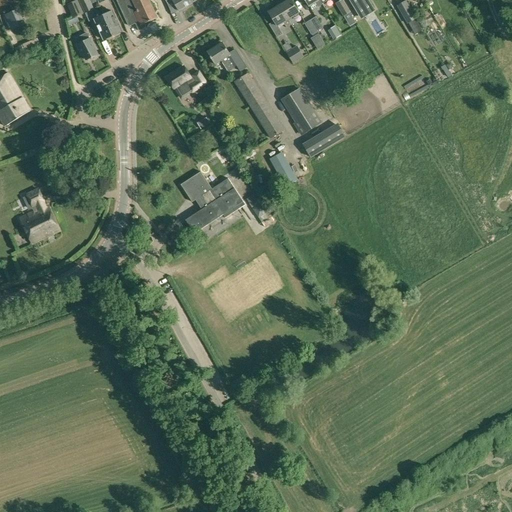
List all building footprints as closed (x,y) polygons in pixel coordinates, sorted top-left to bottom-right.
[(76,0),(67,4),(73,18),(84,13),(77,0),(76,0)] [(79,0),(85,13),(94,9),(91,1),(90,0),(79,0)] [(117,0),(129,26),(136,23),(138,26),(158,18),(152,4),(151,4),(149,0),(117,0)] [(195,1),(194,0),(166,0),(167,2),(171,0),(172,0),(179,10),(195,1)] [(291,0),(286,0),(280,5),(289,19),(300,13),(291,0)] [(343,0),(337,3),(344,15),(350,12),(343,0)] [(349,0),(361,18),(373,11),(367,0),(349,0)] [(406,0),(398,5),(408,23),(417,18),(406,0)] [(287,28),(292,24),(289,19),(280,5),(269,11),(279,27),(283,24),(283,23),(284,22),(287,28)] [(108,22),(114,35),(122,31),(113,11),(109,13),(107,8),(102,10),(104,15),(103,15),(106,23),(108,22)] [(22,23),(16,11),(6,15),(12,27),(22,23)] [(106,23),(103,15),(95,19),(104,39),(114,35),(108,22),(106,23)] [(316,16),(311,20),(318,31),(323,27),(316,16)] [(318,31),(311,20),(305,23),(312,34),(315,38),(320,35),(317,31),(318,31)] [(23,24),(17,27),(20,34),(27,30),(23,24)] [(330,29),(336,39),(341,35),(335,26),(330,29)] [(83,53),(86,60),(91,57),(93,58),(96,56),(97,54),(98,54),(90,39),(87,33),(77,38),(80,44),(77,45),(82,53),(83,53)] [(209,51),(216,64),(222,60),(229,71),(238,66),(242,72),(248,69),(236,51),(230,54),(223,43),(209,51)] [(298,46),(288,52),(294,63),(304,56),(298,46)] [(168,78),(174,88),(186,81),(193,92),(207,83),(200,71),(191,76),(185,67),(168,78)] [(303,73),(307,80),(314,75),(310,69),(303,73)] [(0,78),(0,116),(5,126),(31,111),(9,73),(0,78)] [(236,82),(271,138),(284,130),(249,74),(236,82)] [(303,93),(300,89),(283,99),(297,122),(296,122),(303,134),(322,123),(303,92),(303,93)] [(204,116),(196,121),(202,131),(210,127),(204,116)] [(339,121),(306,143),(315,156),(348,134),(339,121)] [(293,151),(288,144),(292,141),(285,133),(275,141),(287,156),(293,151)] [(256,154),(254,150),(243,156),(246,160),(256,154)] [(307,175),(312,173),(303,158),(299,161),(307,175)] [(287,163),(276,169),(285,186),(296,180),(287,163)] [(181,184),(193,202),(195,201),(201,210),(186,220),(195,233),(224,214),(226,217),(245,204),(229,179),(213,189),(201,171),(181,184)] [(21,218),(33,244),(60,231),(49,206),(45,208),(43,203),(44,202),(38,189),(27,194),(33,207),(37,205),(39,210),(21,218)] [(253,208),(260,217),(269,211),(262,202),(253,208)] [(243,219),(207,239),(239,295),(275,275),(243,219)] [(264,235),(259,237),(266,251),(271,249),(264,235)] [(277,254),(271,257),(280,274),(285,271),(277,254)]
